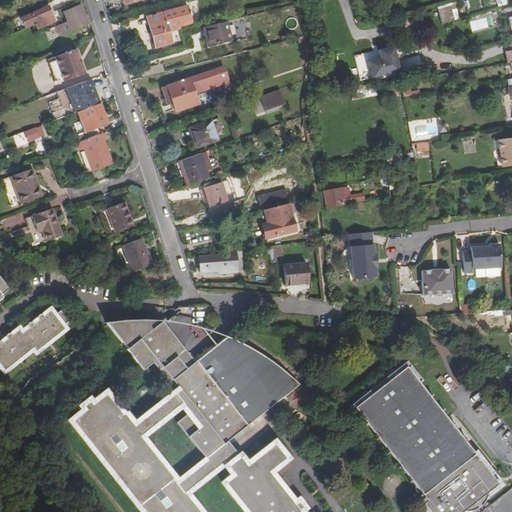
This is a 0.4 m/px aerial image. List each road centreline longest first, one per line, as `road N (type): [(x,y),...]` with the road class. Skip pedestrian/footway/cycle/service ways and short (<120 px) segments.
road 1 (track): [(299,0),(315,46),(304,113),(328,309)]
road 2 (residential): [(349,312),(190,299),(148,170)]
road 3 (residential): [(148,170),(93,0)]
